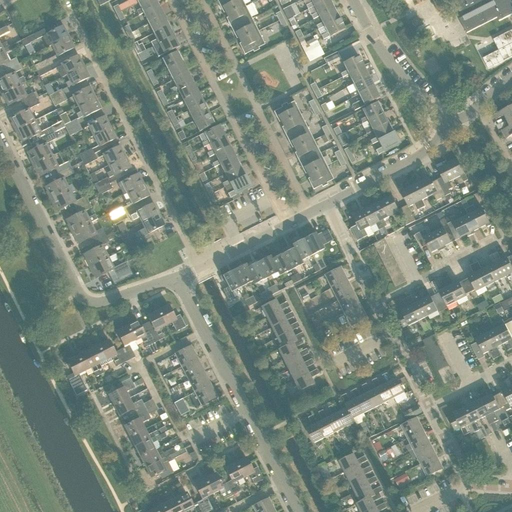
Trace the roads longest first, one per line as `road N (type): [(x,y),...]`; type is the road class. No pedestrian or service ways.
road 1 (residential): [(200,269),(69,9)]
road 2 (residential): [(179,280),(98,305),(83,300),(0,145)]
road 3 (residential): [(285,226),(169,0)]
road 4 (residential): [(202,0),(310,213)]
road 5 (residential): [(447,134),(378,52),(347,0)]
road 6 (residential): [(447,134),(419,159),(324,206)]
